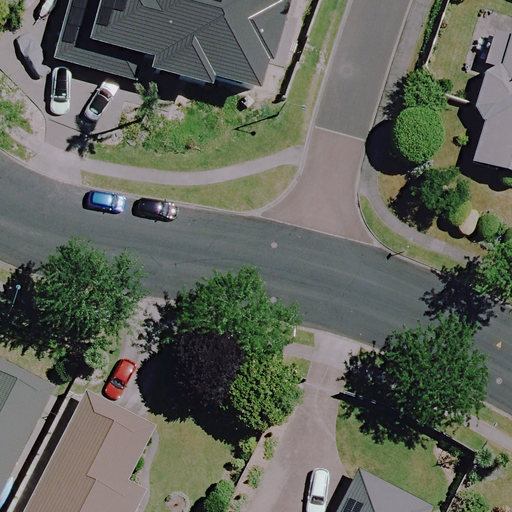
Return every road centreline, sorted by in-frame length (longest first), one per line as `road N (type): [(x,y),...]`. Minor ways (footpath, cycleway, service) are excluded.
road 1 (residential): [(0,199),(81,236),(233,246),(306,266)]
road 2 (residential): [(387,0),(306,266)]
road 3 (residential): [(306,266),(511,376)]
